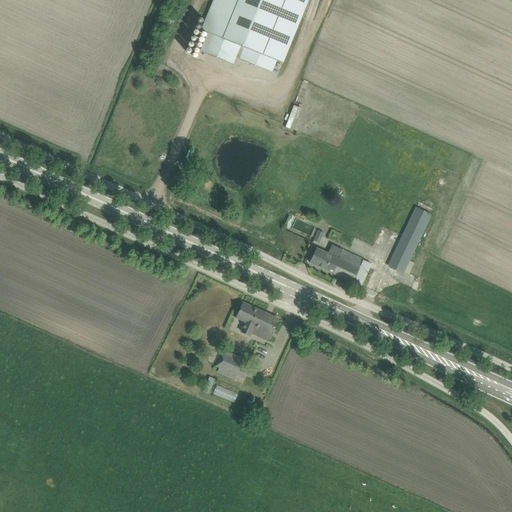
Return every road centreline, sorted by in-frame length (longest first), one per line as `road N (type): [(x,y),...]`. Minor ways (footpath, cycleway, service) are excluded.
road 1 (unclassified): [(0,177),(340,331),(479,409),(511,440)]
road 2 (primary): [(511,392),(0,155)]
road 3 (unclassified): [(511,369),(0,135)]
road 4 (unknown): [(152,204),(208,74)]
